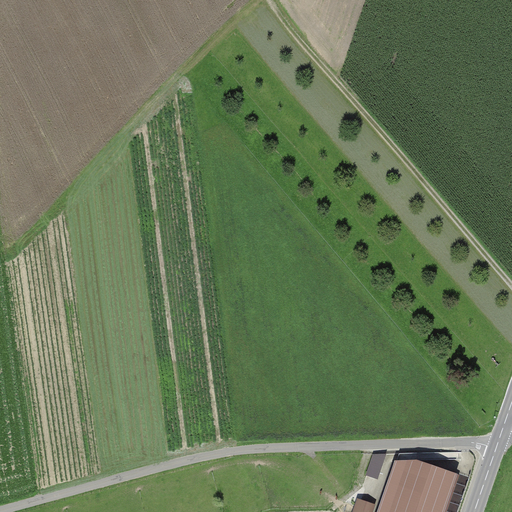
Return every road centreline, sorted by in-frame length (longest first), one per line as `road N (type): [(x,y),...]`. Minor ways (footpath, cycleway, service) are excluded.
road 1 (unclassified): [(0,511),(250,449),(474,442),(496,449)]
road 2 (track): [(511,283),(271,0)]
